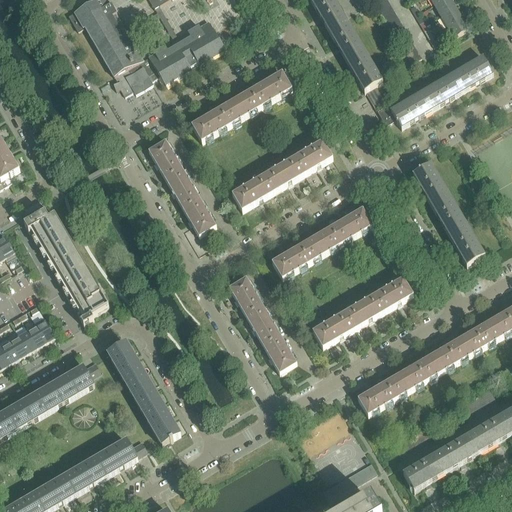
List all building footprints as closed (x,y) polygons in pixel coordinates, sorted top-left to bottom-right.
[(104,0),(101,2),(75,17),(84,32),(86,31),(115,81),(118,86),(114,87),(116,94),(121,93),(125,100),(133,96),(133,95),(134,94),(136,99),(154,88),(152,85),(160,80),(163,84),(166,90),(192,74),(190,72),(199,67),(200,70),(226,54),(208,24),(200,29),(199,28),(188,35),(188,36),(182,40),(183,42),(180,44),(179,44),(178,43),(175,45),(174,46),(174,47),(166,52),(165,49),(153,56),(154,59),(149,61),(145,64),(144,65),(138,54),(133,44),(132,45),(129,39),(127,35),(116,17),(117,17),(112,7),(111,8),(106,0),(104,0)] [(147,0),(155,12),(160,9),(174,0),(147,0)] [(318,18),(321,22),(322,24),(322,23),(329,36),(348,25),(332,0),(319,0),(311,5),(311,6),(312,6),(319,18),(318,18)] [(386,0),(383,0),(375,5),(378,10),(389,4),(386,0)] [(449,0),(443,0),(433,6),(440,17),(455,9),(449,0)] [(389,4),(378,10),(382,15),(392,9),(389,4)] [(392,9),(382,15),(385,20),(395,14),(392,9)] [(415,19),(419,17),(415,9),(411,12),(415,19)] [(455,9),(440,17),(446,29),(462,20),(455,9)] [(395,14),(385,20),(388,26),(398,20),(395,14)] [(71,19),(70,20),(79,35),(84,32),(75,17),(71,19)] [(419,17),(415,19),(420,27),(424,24),(419,17)] [(398,20),(388,26),(391,31),(401,25),(398,20)] [(462,20),(446,29),(454,41),(469,33),(462,20)] [(347,66),(365,55),(348,25),(329,36),(337,48),(336,48),(340,54),(347,66)] [(401,25),(391,31),(394,36),(404,30),(401,25)] [(248,33),(251,38),(261,32),(258,27),(248,33)] [(397,41),(407,35),(404,30),(394,36),(397,41)] [(429,42),(433,40),(428,31),(424,34),(429,42)] [(407,35),(397,41),(400,46),(410,40),(407,35)] [(410,40),(400,46),(403,51),(413,45),(410,40)] [(433,40),(429,42),(434,51),(438,48),(433,40)] [(403,51),(406,57),(416,51),(413,45),(403,51)] [(406,57),(409,62),(419,56),(416,51),(406,57)] [(365,55),(347,66),(354,78),(354,79),(355,80),(357,84),(358,84),(365,96),(365,97),(366,96),(377,90),(384,86),(365,55)] [(412,67),(422,61),(419,56),(409,62),(412,67)] [(453,78),(464,96),(475,89),(475,90),(476,89),(476,88),(480,86),(480,87),(481,86),(493,79),(494,79),(483,61),(453,78)] [(262,89),(253,95),(263,112),(293,94),(283,77),(267,86),(266,87),(263,89),(262,89)] [(422,96),(433,114),(445,107),(445,108),(446,107),(445,106),(449,104),(450,105),(451,104),(464,96),(453,78),(422,96)] [(377,90),(366,96),(369,101),(380,95),(377,90)] [(233,106),(222,112),(233,130),(263,112),(253,95),(237,104),(234,106),(233,106)] [(369,101),(372,107),(383,100),(380,95),(369,101)] [(433,114),(422,96),(391,115),(396,124),(402,133),(402,132),(414,125),(415,125),(415,124),(419,122),(419,123),(420,122),(433,114)] [(376,112),(377,111),(386,106),(383,100),(372,107),(376,112)] [(386,130),(396,124),(391,115),(387,108),(377,114),(386,130)] [(204,123),(192,130),(202,147),(233,130),(222,112),(209,120),(204,123)] [(2,142),(0,143),(0,181),(2,185),(9,181),(20,174),(2,142)] [(167,145),(149,155),(157,167),(157,168),(159,172),(166,184),(183,174),(167,145)] [(323,146),(293,163),(303,181),(317,173),(321,170),(322,170),(333,163),(323,146)] [(293,163),(263,181),(273,198),(288,190),(289,189),(293,187),(303,181),(293,163)] [(421,192),(424,197),(424,198),(432,210),(450,199),(449,199),(432,169),(413,179),(413,180),(414,180),(421,192)] [(183,174),(166,184),(173,196),(174,197),(176,200),(176,201),(183,213),(200,203),(183,174)] [(0,193),(5,191),(12,186),(9,181),(2,185),(0,181),(0,193)] [(263,181),(233,199),(243,216),(259,207),(264,204),(273,198),(263,181)] [(438,222),(441,227),(442,228),(449,240),(467,230),(467,229),(467,230),(449,200),(450,200),(450,199),(432,210),(439,222),(438,222)] [(200,203),(183,213),(190,225),(193,229),(193,230),(200,241),(217,231),(200,203)] [(342,226),(333,232),(343,249),(373,231),(363,214),(347,223),(347,224),(343,226),(342,226)] [(109,311),(55,219),(50,223),(46,216),(25,229),(29,236),(31,235),(35,240),(32,242),(37,249),(39,248),(42,253),(40,255),(44,262),(46,260),(50,266),(47,268),(52,275),(54,273),(57,279),(55,280),(59,288),(62,286),(65,292),(63,293),(67,301),(69,299),(73,305),(70,306),(74,314),(77,312),(80,318),(78,319),(84,330),(94,324),(92,321),(109,311)] [(456,253),(459,258),(460,259),(460,258),(467,270),(467,271),(486,260),(485,260),(467,230),(468,230),(467,230),(449,240),(457,253),(456,253)] [(313,243),(303,249),(313,267),(343,249),(333,232),(318,240),(318,241),(314,243),(313,243)] [(8,266),(18,260),(5,240),(0,243),(0,252),(6,263),(8,266)] [(285,260),(273,267),(283,284),(313,267),(303,249),(289,257),(289,258),(285,260)] [(246,321),(264,311),(247,283),(230,292),(246,321)] [(404,283),(373,301),(384,318),(398,310),(402,307),(414,300),(404,283)] [(373,301),(343,318),(353,336),(369,327),(373,324),(384,318),(373,301)] [(264,311),(246,321),(264,351),(281,341),(264,311)] [(474,335),(485,353),(511,336),(511,329),(505,317),(474,335)] [(343,318),(313,336),(323,353),(340,344),(340,343),(344,341),(345,341),(353,336),(343,318)] [(56,341),(44,321),(35,326),(37,330),(47,347),(56,341)] [(28,335),(38,352),(47,347),(37,330),(28,335)] [(19,340),(29,357),(38,352),(28,335),(19,340)] [(447,352),(457,369),(485,353),(474,335),(447,352)] [(10,345),(20,362),(29,357),(19,340),(10,345)] [(281,341),(264,351),(280,378),(297,368),(281,341)] [(2,351),(12,368),(20,362),(10,345),(2,351)] [(145,378),(127,347),(109,358),(127,389),(145,378)] [(0,351),(0,367),(3,373),(12,368),(2,351),(0,351)] [(416,369),(426,387),(457,369),(447,352),(416,369)] [(96,366),(95,367),(90,370),(97,380),(102,377),(96,366)] [(386,387),(396,405),(426,387),(416,369),(386,387)] [(85,373),(91,384),(97,380),(90,370),(85,373)] [(54,390),(64,408),(95,390),(91,384),(85,373),(84,372),(54,390)] [(145,378),(127,389),(145,420),(163,408),(145,378)] [(396,405),(386,387),(358,403),(368,421),(396,405)] [(64,408),(54,390),(23,408),(34,426),(64,408)] [(484,396),(490,406),(495,403),(489,393),(484,396)] [(479,399),(485,409),(490,406),(484,396),(479,399)] [(474,402),(480,412),(485,409),(479,399),(474,402)] [(469,405),(475,415),(480,412),(474,402),(469,405)] [(464,408),(469,418),(475,415),(469,405),(464,408)] [(34,426),(23,408),(0,421),(0,437),(3,444),(34,426)] [(181,439),(163,408),(145,420),(160,445),(163,450),(164,449),(170,445),(171,447),(174,445),(173,443),(181,439)] [(469,418),(464,408),(458,411),(464,421),(469,418)] [(469,440),(480,458),(511,439),(511,432),(504,419),(469,440)] [(420,433),(426,443),(431,440),(425,430),(420,433)] [(415,436),(421,446),(426,443),(420,433),(415,436)] [(410,439),(415,449),(421,446),(415,436),(410,439)] [(405,442),(410,452),(415,449),(410,439),(405,442)] [(435,460),(445,478),(480,458),(469,440),(435,460)] [(399,445),(405,455),(410,452),(405,442),(399,445)] [(138,463),(131,452),(127,445),(96,463),(107,482),(138,463)] [(143,459),(149,456),(142,445),(137,449),(143,459)] [(394,449),(400,458),(405,455),(399,445),(394,449)] [(131,452),(138,463),(143,459),(137,449),(131,452)] [(445,478),(435,460),(404,478),(415,496),(445,478)] [(107,482),(96,463),(66,481),(77,499),(107,482)] [(372,480),(378,477),(372,467),(366,470),(372,480)] [(361,473),(367,483),(372,480),(366,470),(361,473)] [(356,476),(362,487),(367,483),(361,473),(356,476)] [(362,487),(356,476),(350,480),(356,490),(362,487)] [(345,483),(351,493),(356,490),(350,480),(345,483)] [(55,511),(77,499),(66,481),(36,499),(43,511),(55,511)] [(351,493),(345,483),(339,486),(345,496),(351,493)] [(334,489),(340,499),(345,496),(339,486),(334,489)] [(328,492),(334,502),(340,499),(334,489),(328,492)] [(334,502),(328,492),(323,495),(329,505),(334,502)] [(43,511),(36,499),(13,511),(43,511)] [(376,511),(376,510),(372,504),(372,503),(356,511),(376,511)]
